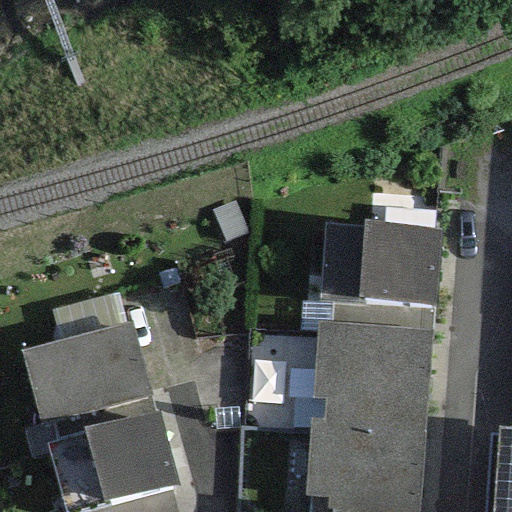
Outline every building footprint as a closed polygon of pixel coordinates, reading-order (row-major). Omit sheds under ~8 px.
[(430,312),(434,246),(330,240),(326,306),(430,312)] [(64,338),(128,329),(122,295),(59,305),(64,338)] [(31,365),(52,441),(150,415),(130,338),(31,365)] [(423,444),(430,348),(324,340),(317,436),(423,444)] [(52,441),(70,511),(93,511),(171,491),(150,415),(52,441)] [(417,511),(423,444),(317,436),(311,511),(417,511)] [(491,511),(511,511),(511,453),(495,453),(491,511)]
